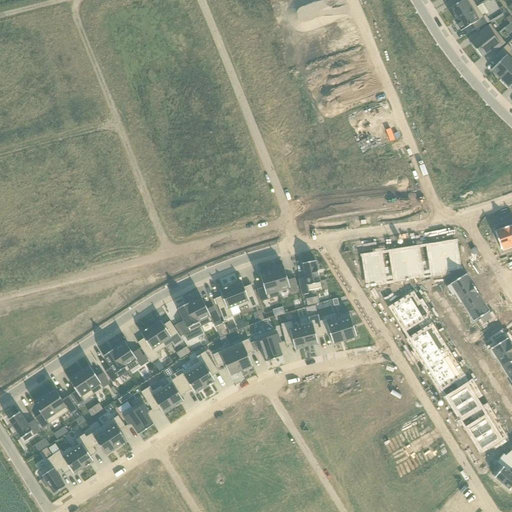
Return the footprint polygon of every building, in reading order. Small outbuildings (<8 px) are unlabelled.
[(457,0),(459,3),(447,10),(454,21),(476,7),(472,0),(457,0)] [(476,7),(454,21),(460,31),(472,24),(476,30),(489,22),(485,15),(483,17),(476,7)] [(480,36),(470,44),(476,51),(497,34),(490,24),(479,33),(480,36)] [(497,34),(476,51),(481,58),(492,50),(494,52),(505,43),(497,34)] [(500,61),(491,70),(500,79),(511,67),(511,54),(510,52),(511,50),(511,49),(507,45),(495,56),(500,61)] [(511,67),(500,79),(509,88),(511,84),(511,67)] [(501,229),(495,232),(502,253),(511,249),(511,244),(506,227),(500,229),(501,229)] [(442,246),(445,271),(446,271),(446,268),(457,266),(453,244),(442,246)] [(432,260),(425,261),(427,274),(445,271),(442,246),(430,248),(432,260)] [(416,250),(404,252),(408,277),(409,277),(408,276),(420,274),(420,275),(427,274),(425,261),(418,262),(416,250)] [(394,266),(387,267),(389,280),(408,277),(404,252),(392,254),(394,266)] [(378,256),(365,258),(369,283),(389,280),(387,267),(380,268),(378,256)] [(305,278),(298,279),(302,295),(309,294),(309,290),(321,288),(319,276),(317,268),(315,261),(302,264),(305,278)] [(284,267),(272,271),(279,297),(280,297),(279,292),(289,289),(291,294),(298,291),(294,279),(288,281),(284,267)] [(264,288),(257,290),(261,302),(279,297),(272,271),(260,275),(264,288)] [(466,274),(446,287),(452,296),(472,284),(466,274)] [(242,282),(231,287),(239,308),(247,304),(249,309),(259,306),(251,285),(244,288),(242,282)] [(472,284),(452,296),(452,297),(454,295),(460,304),(462,303),(478,293),(472,284)] [(222,296),(215,299),(223,320),(233,316),(230,309),(238,305),(238,308),(239,308),(231,287),(228,288),(228,287),(223,289),(223,290),(220,291),(222,296)] [(400,304),(393,309),(399,318),(421,305),(421,304),(418,306),(412,297),(415,295),(411,289),(400,296),(404,302),(403,302),(400,304)] [(478,293),(462,303),(467,312),(483,302),(478,293)] [(190,303),(189,303),(201,327),(212,321),(213,324),(220,321),(213,306),(207,309),(201,297),(190,303)] [(483,302),(467,312),(474,322),(480,317),(484,323),(491,318),(488,313),(489,312),(483,302)] [(183,321),(177,324),(183,336),(201,327),(189,303),(177,309),(183,321)] [(421,305),(399,318),(400,319),(404,326),(405,328),(416,321),(419,327),(431,320),(421,305)] [(349,314),(338,318),(345,341),(357,337),(349,314)] [(309,323),(301,325),(306,347),(318,344),(316,338),(323,337),(323,334),(320,322),(318,315),(308,318),(309,323)] [(326,320),(320,322),(323,334),(329,332),(333,345),(345,341),(338,318),(337,318),(338,321),(327,324),(326,320)] [(423,333),(411,341),(417,350),(437,338),(431,328),(434,326),(431,320),(419,327),(423,333)] [(160,321),(151,327),(164,348),(172,343),(175,347),(183,342),(170,321),(164,325),(160,321)] [(291,322),(281,324),(286,346),(293,344),(295,350),(306,347),(301,325),(300,325),(301,328),(293,330),(291,322)] [(144,339),(138,343),(151,363),(160,357),(157,353),(164,348),(151,327),(148,329),(148,328),(143,332),(144,332),(141,334),(144,339)] [(276,329),(265,333),(274,359),(282,356),(278,344),(281,343),(276,329)] [(265,333),(253,337),(258,351),(261,350),(265,362),(274,359),(265,333)] [(497,345),(488,350),(494,360),(511,348),(511,345),(510,343),(507,338),(505,340),(501,335),(494,339),(497,345)] [(437,338),(417,350),(423,360),(442,347),(437,338)] [(248,339),(231,347),(241,371),(253,366),(247,354),(254,351),(248,339)] [(114,349),(129,371),(139,364),(141,367),(147,363),(138,349),(133,353),(125,342),(115,349),(114,349)] [(231,347),(213,355),(218,367),(224,364),(230,376),(241,371),(231,347)] [(442,347),(423,360),(428,369),(448,356),(444,358),(439,350),(443,348),(442,347)] [(511,348),(494,360),(495,360),(497,359),(502,368),(511,361),(511,348)] [(114,349),(103,356),(111,368),(105,371),(112,382),(129,371),(114,349)] [(199,362),(192,367),(205,388),(207,386),(208,386),(212,383),(215,381),(212,376),(218,373),(205,352),(196,357),(199,362)] [(448,356),(428,369),(434,378),(454,366),(448,356)] [(511,361),(502,368),(508,377),(511,374),(511,361)] [(89,366),(79,373),(93,395),(110,384),(102,373),(97,377),(89,366)] [(454,366),(434,378),(440,387),(452,380),(456,386),(467,379),(463,373),(460,375),(454,366)] [(183,369),(174,374),(186,393),(192,389),(195,394),(205,388),(192,367),(184,371),(183,369)] [(79,373),(68,380),(76,391),(70,395),(77,405),(93,395),(79,373)] [(161,386),(160,387),(173,408),(183,401),(180,397),(186,393),(174,374),(166,379),(169,384),(162,388),(161,386)] [(381,377),(375,379),(379,398),(391,396),(387,376),(381,377)] [(366,394),(359,395),(362,408),(369,407),(368,401),(379,398),(375,379),(369,380),(363,381),(366,394)] [(459,392),(449,398),(455,408),(472,397),(477,394),(467,379),(456,386),(459,392)] [(350,384),(338,386),(342,406),(354,403),(355,409),(362,408),(359,395),(352,396),(350,384)] [(329,401),(322,402),(325,415),(332,414),(331,408),(342,406),(338,386),(327,388),(329,401)] [(150,387),(141,392),(154,413),(160,409),(163,414),(173,408),(160,387),(153,392),(150,387)] [(54,389),(44,396),(59,418),(68,411),(70,414),(77,410),(68,396),(62,400),(54,389)] [(313,391),(300,394),(304,413),(317,411),(318,417),(325,415),(322,402),(315,404),(313,391)] [(44,396),(34,403),(41,414),(35,418),(42,429),(59,418),(44,396)] [(472,397),(455,408),(461,418),(471,411),(475,417),(486,410),(483,404),(478,407),(472,397)] [(131,407),(146,430),(154,425),(146,414),(149,412),(142,402),(132,409),(131,407)] [(131,407),(121,414),(129,426),(131,424),(139,435),(146,430),(131,407)] [(261,408),(250,415),(256,425),(250,429),(257,440),(263,436),(260,432),(272,425),(261,408)] [(389,408),(378,415),(381,421),(393,414),(389,408)] [(475,425),(468,429),(475,440),(496,426),(486,410),(475,417),(479,423),(478,423),(475,425)] [(20,412),(8,420),(24,443),(41,431),(33,420),(28,424),(20,412)] [(393,414),(381,421),(385,428),(390,425),(396,434),(413,424),(407,414),(396,420),(393,414)] [(118,416),(102,427),(116,449),(127,442),(119,430),(125,427),(118,416)] [(358,416),(350,421),(352,424),(360,420),(358,416)] [(237,420),(226,427),(237,444),(247,437),(251,444),(257,440),(250,429),(244,433),(237,420)] [(340,424),(324,433),(329,442),(345,432),(340,424)] [(413,424),(396,434),(402,444),(411,439),(414,444),(420,441),(417,435),(419,434),(413,424)] [(496,426),(475,440),(481,450),(488,445),(488,446),(491,444),(491,443),(495,449),(507,442),(503,436),(502,436),(496,427),(497,427),(496,426)] [(84,434),(96,453),(93,448),(99,444),(106,456),(116,449),(102,427),(86,437),(84,434)] [(226,427),(216,433),(223,444),(218,448),(225,459),(231,455),(227,450),(237,444),(226,427)] [(345,432),(329,442),(334,450),(350,440),(345,432)] [(70,447),(84,468),(86,467),(91,464),(91,463),(94,461),(90,457),(96,453),(84,434),(76,440),(79,444),(72,449),(70,447)] [(49,445),(45,439),(32,447),(36,453),(49,445)] [(205,440),(194,446),(205,463),(215,457),(219,463),(225,459),(218,448),(212,452),(205,440)] [(350,440),(334,450),(339,458),(358,447),(358,446),(355,448),(350,440)] [(194,446),(184,453),(195,470),(205,463),(194,446)] [(61,450),(52,455),(52,456),(65,474),(71,470),(74,475),(84,468),(70,447),(62,452),(61,450)] [(358,447),(339,458),(340,459),(342,457),(347,465),(363,455),(358,447)] [(269,449),(258,456),(261,462),(266,459),(273,469),(289,458),(283,448),(273,455),(269,449)] [(504,454),(503,454),(511,462),(511,449),(505,456),(504,454)] [(501,466),(492,476),(509,490),(511,486),(511,474),(509,472),(511,468),(511,462),(503,454),(496,462),(501,466)] [(363,455),(347,465),(352,473),(368,464),(363,455)] [(50,465),(39,472),(44,478),(41,480),(46,487),(48,486),(54,494),(65,486),(56,473),(61,469),(65,474),(52,456),(47,460),(50,465)] [(428,466),(421,471),(426,481),(442,471),(436,461),(434,462),(431,457),(425,461),(428,466)] [(289,458),(273,469),(279,479),(274,482),(278,488),(289,481),(285,475),(296,469),(289,458)] [(368,475),(356,483),(362,493),(379,482),(373,473),(379,469),(375,463),(364,470),(368,475)] [(442,471),(426,481),(432,490),(448,480),(442,471)] [(151,477),(141,483),(151,500),(161,494),(151,477)] [(221,479),(210,486),(214,492),(225,485),(221,479)] [(448,480),(432,490),(438,499),(454,489),(448,480)] [(379,482),(362,493),(369,503),(381,496),(384,501),(395,495),(392,489),(385,492),(379,482)] [(141,483),(131,489),(138,502),(132,505),(136,511),(144,511),(141,506),(151,500),(141,483)] [(298,485),(293,488),(295,493),(298,491),(309,509),(320,503),(309,485),(301,489),(298,485)] [(275,489),(271,493),(274,498),(279,495),(275,489)] [(454,489),(438,499),(444,508),(438,511),(449,505),(460,499),(454,489)] [(403,490),(398,493),(401,498),(406,494),(403,490)] [(295,493),(288,497),(296,511),(304,511),(309,509),(298,491),(295,493)] [(384,501),(374,508),(376,511),(386,511),(395,507),(390,498),(395,495),(384,501)] [(296,511),(288,497),(278,504),(282,511),(296,511)] [(119,498),(109,504),(114,511),(136,511),(132,505),(126,509),(119,498)]
